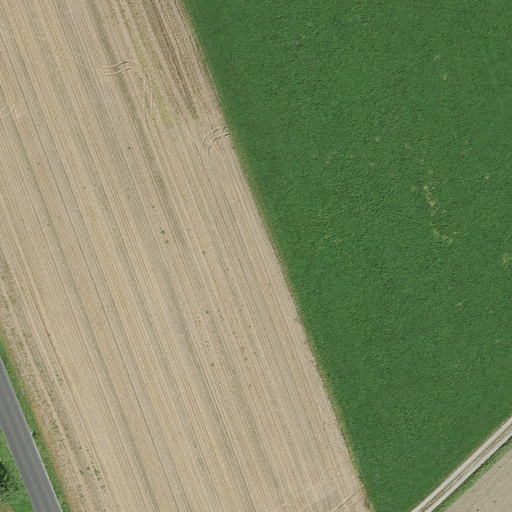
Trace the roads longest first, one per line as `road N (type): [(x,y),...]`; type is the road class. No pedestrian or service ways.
road 1 (track): [(418,511),(511,426)]
road 2 (tertiary): [(0,395),(46,511)]
